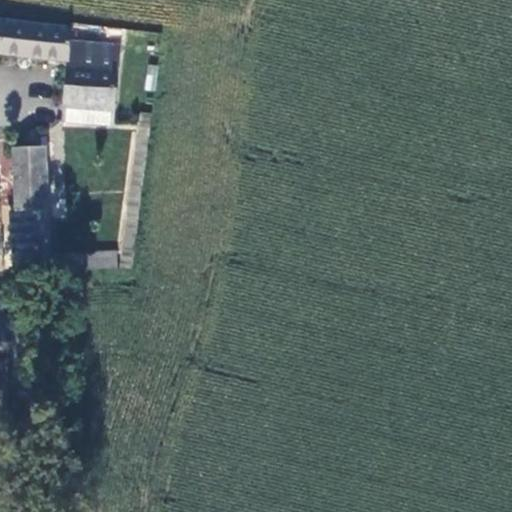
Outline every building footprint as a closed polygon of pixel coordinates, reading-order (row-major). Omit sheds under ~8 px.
[(90,27),(0,16),(0,48),(77,57),(76,64),(70,63),(66,99),(114,105),(121,46),(88,42),(90,27)] [(157,89),(157,65),(146,65),(146,89),(157,89)] [(114,105),(66,99),(65,115),(113,120),(114,105)] [(137,126),(115,247),(116,264),(129,263),(156,129),(137,126)] [(29,130),(26,133),(25,137),(27,141),(31,144),(35,144),(39,142),(41,138),(41,133),(38,130),(33,129),(29,130)] [(18,211),(47,210),(46,147),(17,148),(18,211)] [(49,265),(47,210),(18,211),(20,266),(38,266),(49,265)] [(57,266),(116,264),(115,247),(57,247),(57,266)] [(39,373),(40,317),(38,266),(20,266),(23,323),(31,325),(31,372),(39,373)] [(9,308),(0,308),(0,336),(10,336),(9,308)]
